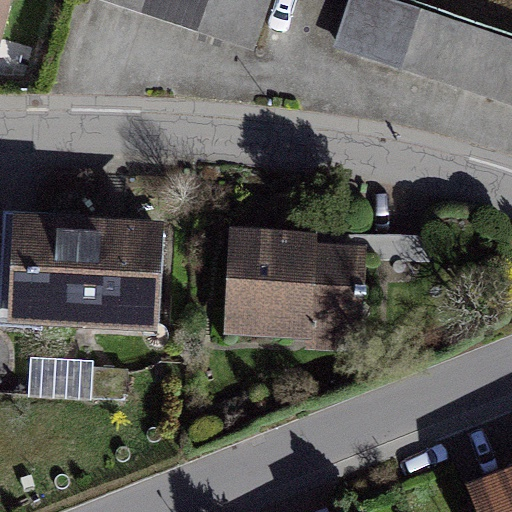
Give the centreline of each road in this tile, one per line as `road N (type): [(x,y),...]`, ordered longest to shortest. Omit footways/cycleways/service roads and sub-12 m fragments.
road 1 (residential): [(0,157),(377,147),(511,203)]
road 2 (residential): [(144,511),(511,369)]
